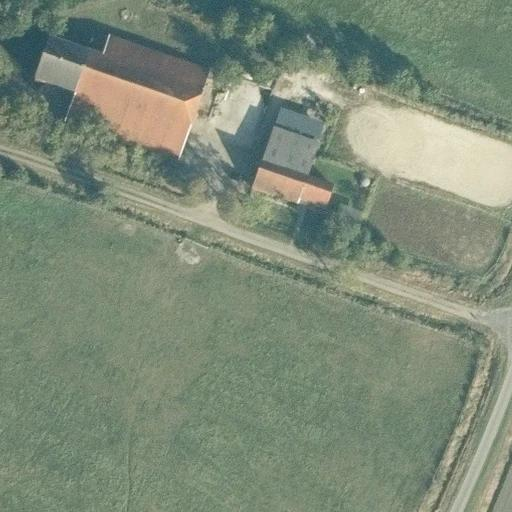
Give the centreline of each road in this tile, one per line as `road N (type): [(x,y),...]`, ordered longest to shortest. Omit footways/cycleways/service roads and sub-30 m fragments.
road 1 (residential): [(0,154),(511,328)]
road 2 (unclassified): [(456,511),(511,369)]
